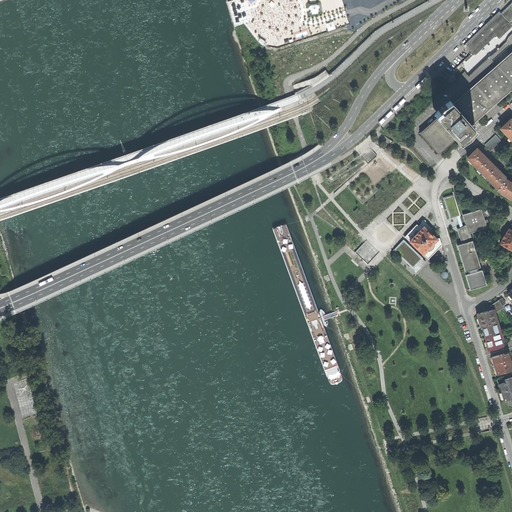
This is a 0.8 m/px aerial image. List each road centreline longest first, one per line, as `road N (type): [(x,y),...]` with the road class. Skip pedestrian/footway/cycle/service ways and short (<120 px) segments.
road 1 (primary): [(0,309),(326,154)]
road 2 (residential): [(511,106),(436,186),(467,305)]
road 3 (primary): [(407,87),(498,0)]
road 4 (primary): [(398,53),(326,154)]
